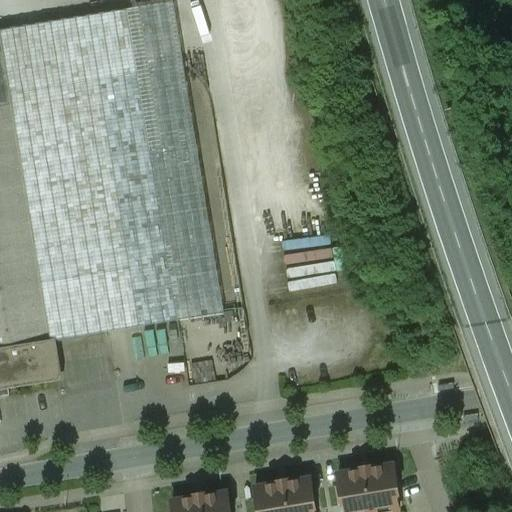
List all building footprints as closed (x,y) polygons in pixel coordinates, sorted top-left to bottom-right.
[(126,12),(0,32),(0,34),(50,341),(177,320),(126,12)] [(0,34),(0,348),(50,341),(0,34)] [(50,341),(0,348),(0,389),(56,380),(50,341)] [(360,471),(338,474),(342,504),(345,504),(346,511),(398,511),(396,495),(398,495),(393,465),(371,469),(371,467),(365,468),(359,469),(360,471)] [(276,484),(254,488),(258,511),(312,511),(313,509),(315,509),(310,479),(288,483),(288,481),(282,482),(276,483),(276,484)] [(193,498),(171,502),(173,511),(229,511),(227,493),(205,496),(204,494),(199,495),(193,496),(193,498)]
